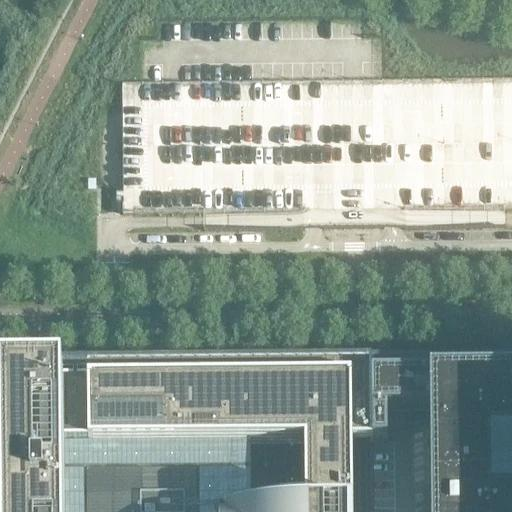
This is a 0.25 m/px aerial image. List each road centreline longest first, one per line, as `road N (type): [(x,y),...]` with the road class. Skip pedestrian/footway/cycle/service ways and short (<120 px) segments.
road 1 (unclassified): [(511,319),(0,325)]
road 2 (unknown): [(153,119),(160,65),(173,55),(364,55)]
